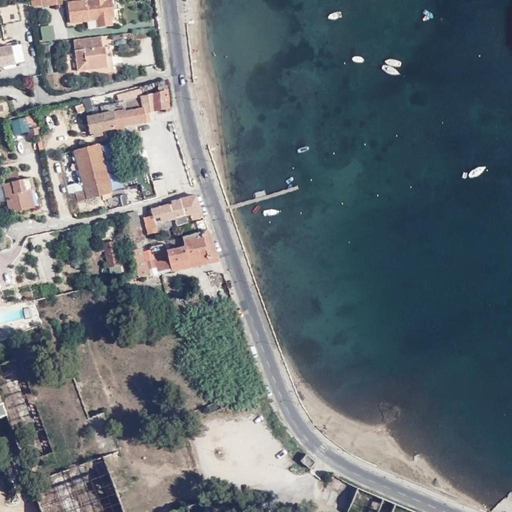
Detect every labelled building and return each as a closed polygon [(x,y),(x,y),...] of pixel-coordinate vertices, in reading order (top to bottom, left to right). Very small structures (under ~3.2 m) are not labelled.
[(75,0),(63,2),(66,22),(92,19),(94,27),(109,25),(108,18),(113,17),(110,0),(75,0)] [(0,7),(0,11),(2,24),(21,20),(18,5),(0,7)] [(103,47),(102,36),(75,39),(79,71),(108,68),(106,47),(103,47)] [(10,49),(4,50),(9,68),(15,66),(10,49)] [(0,70),(9,68),(4,50),(0,51),(0,70)] [(159,92),(151,94),(155,111),(169,108),(166,80),(158,82),(159,92)] [(118,94),(117,97),(119,96),(121,99),(140,94),(141,94),(139,89),(118,94)] [(144,113),(140,96),(140,94),(121,99),(119,96),(117,97),(118,102),(100,106),(101,113),(86,116),(90,132),(90,134),(93,134),(94,138),(103,136),(102,132),(107,131),(109,138),(135,131),(134,125),(151,121),(149,113),(144,113)] [(149,113),(155,111),(151,94),(140,96),(144,113),(149,113)] [(36,115),(24,118),(27,128),(39,125),(36,115)] [(98,143),(74,149),(84,189),(74,191),(76,201),(110,191),(98,143)] [(0,178),(1,184),(1,185),(4,201),(8,214),(34,208),(30,191),(34,190),(32,184),(31,178),(18,180),(16,171),(0,174),(0,178)] [(162,179),(151,182),(156,198),(167,195),(162,179)] [(121,194),(123,206),(128,206),(127,199),(129,199),(128,196),(126,196),(126,194),(121,194)] [(194,195),(178,199),(179,203),(151,209),(153,216),(156,228),(161,227),(159,222),(172,219),(174,225),(185,223),(183,216),(192,213),(194,219),(202,217),(199,206),(195,195),(194,195)] [(144,241),(138,209),(126,213),(132,243),(142,241),(144,241)] [(156,231),(156,228),(153,216),(143,218),(147,233),(156,231)] [(161,227),(174,225),(172,219),(159,222),(161,227)] [(182,236),(184,246),(189,267),(218,261),(207,230),(182,236)] [(69,231),(61,233),(65,250),(67,260),(75,258),(72,248),(69,231)] [(184,246),(182,236),(165,240),(165,242),(167,249),(184,246)] [(114,240),(102,242),(108,273),(120,271),(114,240)] [(141,247),(133,249),(140,276),(171,270),(167,249),(165,242),(150,245),(150,246),(152,256),(146,257),(145,256),(144,256),(141,247)] [(150,246),(141,247),(144,256),(145,256),(146,257),(152,256),(150,246)] [(189,267),(184,246),(167,249),(171,270),(189,267)] [(61,278),(56,248),(42,250),(47,280),(61,278)] [(309,470),(315,463),(305,455),(299,463),(309,470)] [(511,509),(511,491),(503,499),(511,509)]
